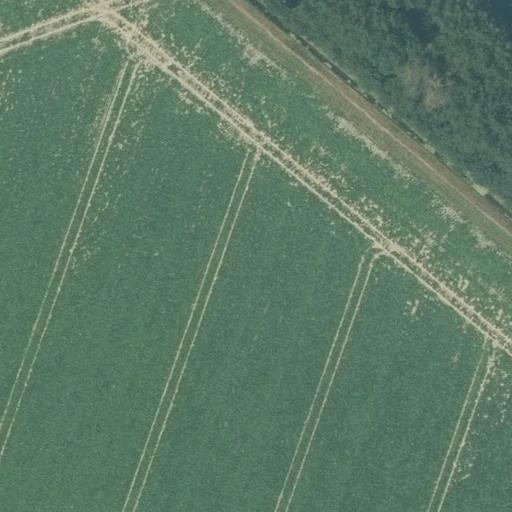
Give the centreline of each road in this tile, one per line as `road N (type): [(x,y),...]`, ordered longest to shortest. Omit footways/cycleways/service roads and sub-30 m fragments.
road 1 (track): [(213,0),(511,247)]
road 2 (track): [(511,104),(386,0)]
